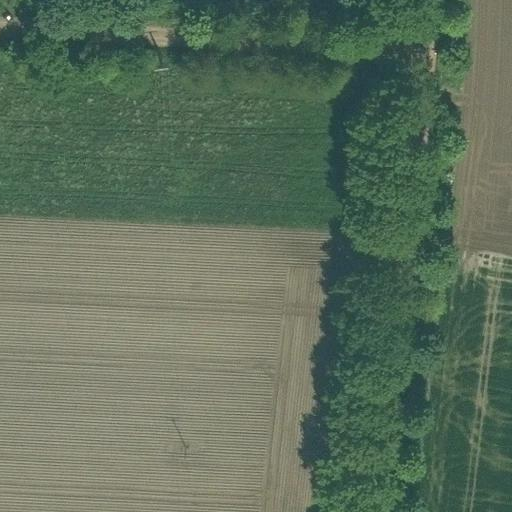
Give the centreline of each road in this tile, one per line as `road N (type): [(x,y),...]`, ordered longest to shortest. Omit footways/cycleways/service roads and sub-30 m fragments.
road 1 (residential): [(0,22),(423,35)]
road 2 (unclassified): [(412,136),(372,511)]
